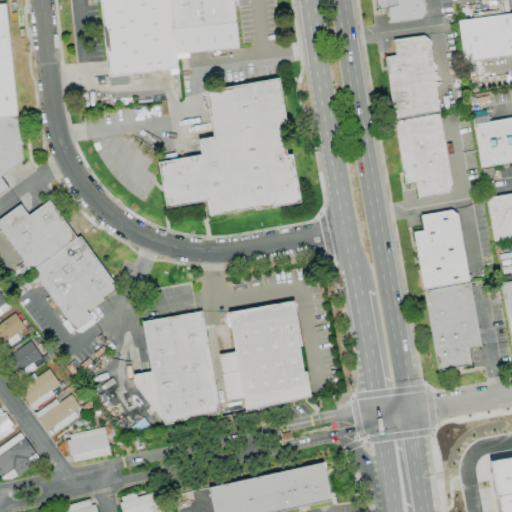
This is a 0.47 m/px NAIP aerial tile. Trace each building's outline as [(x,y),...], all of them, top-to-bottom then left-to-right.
[(170,0),(176,54),(177,69),(108,76),(100,0),(170,0)] [(170,0),(232,0),(238,47),(176,54),(170,0)] [(390,23),(388,8),(378,10),(376,0),(423,0),(425,13),(420,19),(390,23)] [(0,116),(0,4),(5,4),(16,115),(0,116)] [(511,54),(463,61),(458,21),(511,13),(511,54)] [(393,119),(385,57),(395,56),(393,40),(424,36),(429,40),(439,113),(393,119)] [(205,92),(278,78),(287,124),(281,125),(286,155),(292,154),(301,203),(255,211),(254,208),(209,216),(206,201),(166,208),(158,163),(201,155),(198,140),(213,137),(205,92)] [(417,199),(415,184),(405,186),(393,122),(439,114),(452,187),(448,194),(417,199)] [(0,116),(16,115),(21,161),(0,177),(8,188),(0,193),(0,116)] [(511,162),(481,168),(473,125),(471,118),(487,116),(488,122),(511,118),(511,162)] [(511,237),(493,241),(486,198),(511,193),(511,237)] [(31,271),(0,229),(0,219),(20,205),(28,215),(49,200),(76,238),(31,271)] [(423,289),(413,232),(423,231),(421,216),(451,210),(457,215),(469,281),(423,289)] [(31,288),(19,297),(12,290),(25,280),(33,274),(31,271),(76,238),(80,236),(101,265),(117,287),(85,310),(92,319),(75,331),(63,315),(39,282),(31,288)] [(511,348),(501,283),(511,281),(511,348)] [(438,371),(423,291),(469,283),(480,346),(468,349),(471,365),(438,371)] [(0,314),(0,295),(9,308),(0,314)] [(245,412),(243,398),(226,401),(219,355),(234,352),(228,312),(293,301),(301,346),(298,347),(303,372),(306,372),(310,397),(245,412)] [(163,422),(134,386),(133,375),(150,372),(142,322),(201,312),(219,412),(163,422)] [(0,354),(0,323),(15,313),(25,327),(16,333),(20,340),(0,354)] [(45,362),(15,383),(0,362),(31,341),(45,362)] [(33,410),(29,405),(18,389),(21,388),(18,384),(33,374),(36,378),(49,369),(59,384),(51,390),(54,395),(33,410)] [(57,433),(53,427),(47,430),(35,413),(55,399),(59,403),(71,395),(80,407),(74,412),(78,417),(57,433)] [(0,414),(4,412),(16,429),(0,440),(0,414)] [(73,462),(72,455),(69,456),(66,441),(70,440),(69,435),(104,427),(110,455),(73,462)] [(11,480),(2,480),(0,477),(0,447),(20,432),(39,459),(11,480)] [(511,511),(500,511),(498,497),(495,497),(489,461),(511,456),(511,511)] [(277,511),(213,511),(208,488),(322,463),(331,500),(277,511)] [(121,511),(119,503),(122,502),(121,497),(135,493),(137,498),(156,492),(160,506),(151,509),(151,511),(121,511)] [(65,511),(64,506),(89,499),(91,505),(94,504),(96,511),(65,511)]
